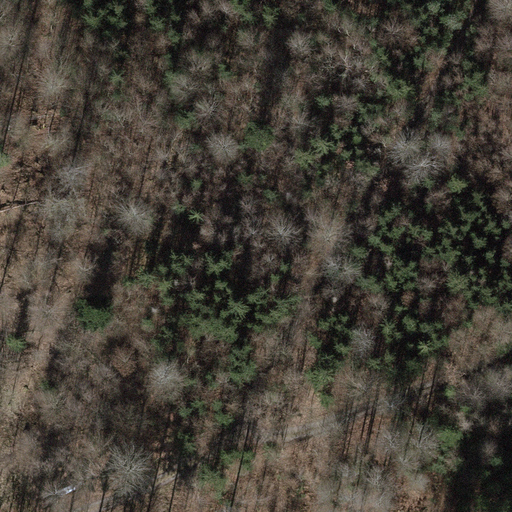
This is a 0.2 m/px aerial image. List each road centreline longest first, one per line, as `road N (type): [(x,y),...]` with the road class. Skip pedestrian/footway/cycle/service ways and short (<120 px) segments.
road 1 (track): [(488,0),(224,455)]
road 2 (track): [(511,356),(224,455)]
road 3 (track): [(224,455),(79,511)]
